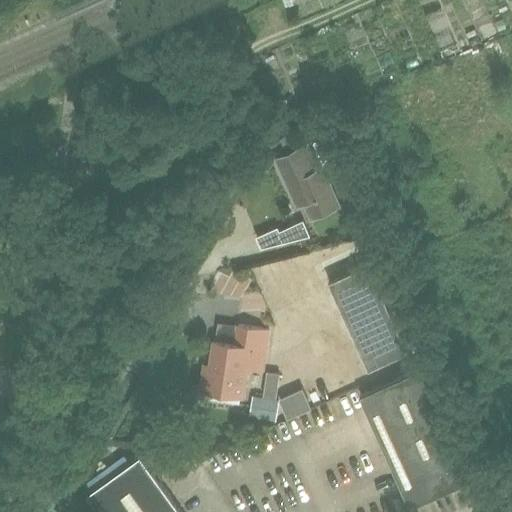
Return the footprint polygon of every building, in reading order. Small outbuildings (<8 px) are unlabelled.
[(337,64),(352,60),(348,48),(334,51),(337,64)] [(301,195),(311,216),(340,203),(323,166),(315,170),(304,145),(276,157),(294,198),(301,195)] [(304,218),(278,229),(283,240),(311,234),(304,218)] [(407,350),(368,263),(329,280),(368,368),(407,350)] [(207,388),(243,393),(248,357),(265,359),(269,327),(238,323),(236,341),(214,338),(207,388)] [(420,366),(360,393),(410,504),(470,477),(420,366)] [(267,372),(263,395),(275,397),(279,373),(267,372)] [(302,389),(279,399),(287,418),(310,408),(302,389)] [(279,399),(279,398),(253,394),(249,415),(276,419),(279,399)] [(181,511),(140,454),(86,492),(100,511),(181,511)] [(326,482),(334,501),(387,478),(379,460),(326,482)]
